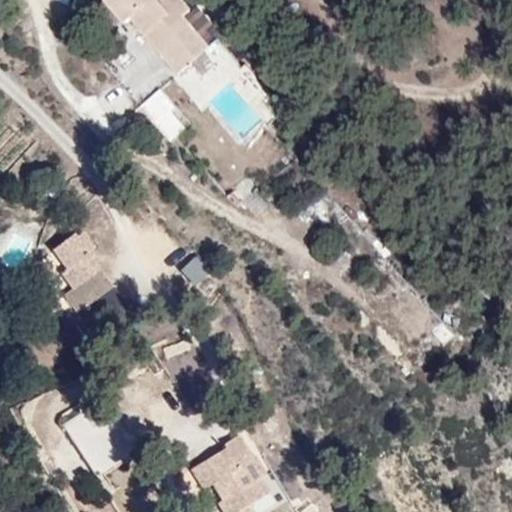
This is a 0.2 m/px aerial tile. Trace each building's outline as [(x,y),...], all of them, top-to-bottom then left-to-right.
[(175,0),(77,0),(154,86),(214,38),(175,0)] [(169,142),(191,120),(158,87),(135,109),(169,142)] [(73,314),(114,285),(75,230),(46,251),(72,288),(60,296),(73,314)] [(190,289),(207,275),(192,256),(175,270),(190,289)] [(91,478),(132,456),(102,400),(61,422),(91,478)] [(244,434),(184,466),(198,491),(207,486),(221,511),(233,511),(275,490),(244,434)]
